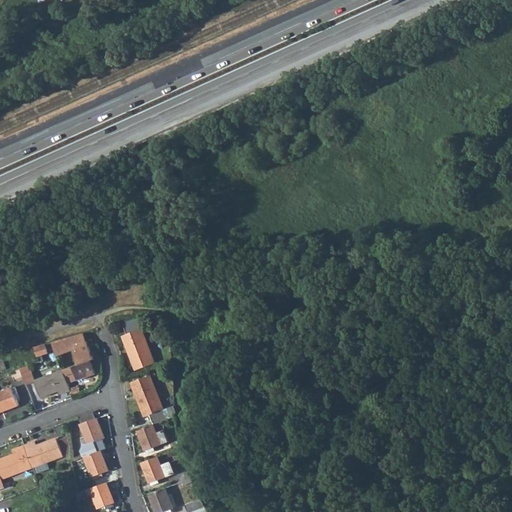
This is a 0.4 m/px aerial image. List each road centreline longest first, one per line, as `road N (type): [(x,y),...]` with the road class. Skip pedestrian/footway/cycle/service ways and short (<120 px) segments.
road 1 (primary): [(0,185),(412,0)]
road 2 (primary): [(355,0),(0,160)]
road 3 (residential): [(0,435),(115,399)]
